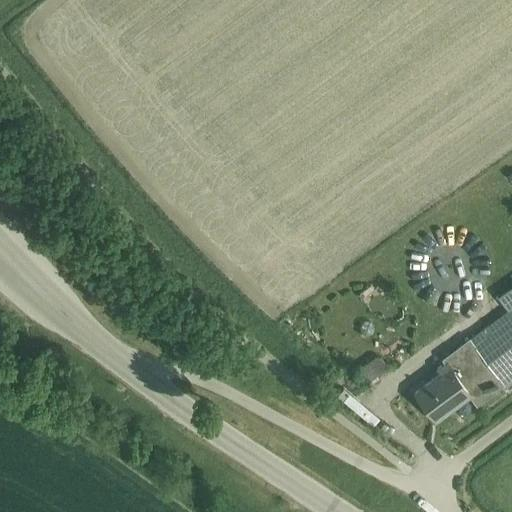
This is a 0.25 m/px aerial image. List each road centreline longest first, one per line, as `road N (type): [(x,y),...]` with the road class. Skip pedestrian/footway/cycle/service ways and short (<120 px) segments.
road 1 (unclassified): [(441,495),(375,475),(217,385),(118,361)]
road 2 (tertiary): [(337,511),(118,361)]
road 3 (tertiary): [(118,361),(0,255)]
